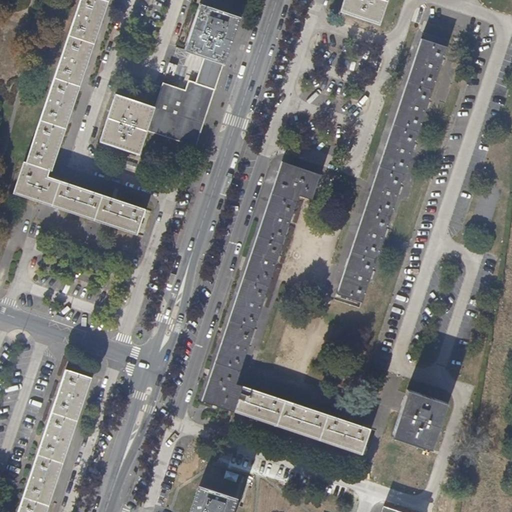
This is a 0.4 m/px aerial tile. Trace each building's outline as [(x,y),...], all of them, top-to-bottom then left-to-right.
[(80,0),(77,12),(75,16),(17,192),(137,233),(144,209),(47,177),(104,5),(106,1),(105,0),(80,0)] [(385,0),(347,0),(343,13),(378,25),(385,0)] [(204,57),(221,63),(237,17),(201,5),(186,51),(204,57)] [(447,48),(424,40),(419,58),(413,77),(404,104),(390,145),(378,180),(363,225),(350,266),(338,300),(360,308),(447,48)] [(215,82),(221,63),(204,57),(195,82),(188,80),(185,90),(162,83),(161,83),(158,92),(153,107),(149,120),(190,134),(207,86),(211,87),(213,82),(215,82)] [(146,129),(197,147),(211,105),(225,65),(221,63),(215,82),(213,82),(211,87),(207,86),(190,134),(149,120),(146,129)] [(175,66),(167,63),(165,73),(172,75),(175,66)] [(138,154),(146,129),(149,120),(153,107),(117,95),(102,142),(138,154)] [(206,400),(234,409),(242,386),(236,384),(298,199),(311,203),(319,180),(297,173),(282,168),(269,207),(255,250),(242,289),(226,338),(215,372),(206,400)] [(44,511),(55,482),(69,440),(82,399),(90,377),(67,370),(19,511),(44,511)] [(242,386),(234,409),(261,418),(305,433),(343,445),(362,452),(370,429),(242,386)] [(446,403),(410,391),(403,413),(394,437),(430,449),(446,403)] [(193,511),(232,511),(235,506),(199,494),(193,511)]
